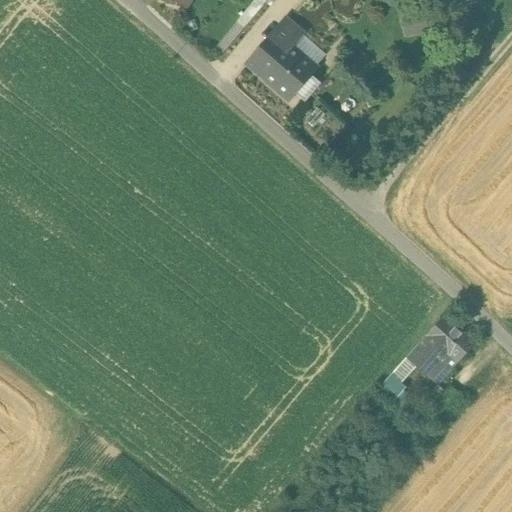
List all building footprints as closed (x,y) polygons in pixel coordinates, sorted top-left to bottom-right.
[(286,19),(248,65),(289,100),(316,68),(293,47),(304,34),(286,19)] [(475,343),(445,316),(428,335),(458,362),(475,343)] [(458,362),(428,335),(407,358),(418,367),(438,385),(458,362)] [(407,358),(392,375),(402,384),(418,367),(407,358)] [(392,375),(378,390),(389,399),(392,396),(406,408),(412,401),(398,389),(402,384),(392,375)] [(454,388),(432,415),(440,421),(462,394),(454,388)]
